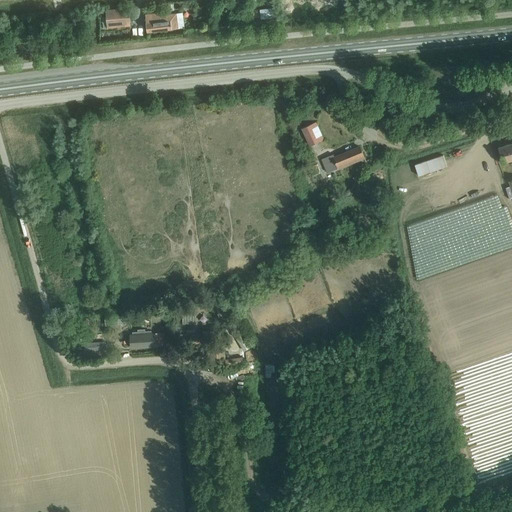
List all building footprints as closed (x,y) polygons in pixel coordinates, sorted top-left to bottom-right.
[(278,7),(262,6),(261,19),(277,20),(278,7)] [(148,32),(184,28),(183,13),(159,15),(159,13),(146,14),(147,23),(148,32)] [(129,16),(107,18),(108,28),(130,26),(129,16)] [(303,129),(313,152),(323,148),(320,142),(325,140),(317,122),(303,129)] [(511,143),(499,147),(504,163),(511,160),(511,143)] [(327,173),(338,169),(338,170),(365,158),(360,146),(334,157),(334,155),(322,160),(327,173)] [(196,324),(194,312),(180,315),(183,327),(196,324)] [(206,322),(210,316),(205,313),(201,319),(206,322)] [(211,326),(211,330),(203,331),(203,333),(191,334),(191,343),(212,343),(212,337),(216,337),(216,332),(220,332),(220,326),(211,326)] [(138,329),(138,333),(131,334),(132,347),(161,345),(161,332),(152,333),(152,331),(145,331),(145,329),(138,329)] [(234,335),(245,352),(251,348),(240,331),(234,335)]
